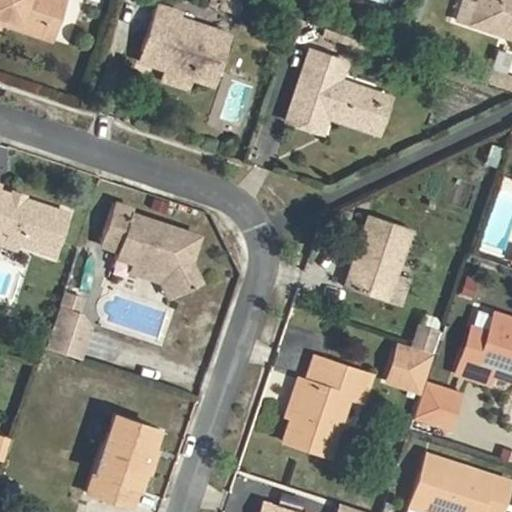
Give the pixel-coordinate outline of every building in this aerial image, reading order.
[(21,15),(56,26),(64,0),(0,0),(0,14),(19,20),(21,15)] [(166,64),(193,72),(215,79),(230,31),(180,14),(182,9),(156,0),(141,47),(157,52),(166,64)] [(221,0),(220,5),(239,11),(242,0),(221,0)] [(511,0),(471,0),(463,19),(510,38),(511,37),(511,0)] [(53,37),(56,26),(21,15),(19,20),(0,14),(0,24),(1,21),(53,37)] [(310,48),(300,76),(305,78),(315,50),(310,48)] [(487,68),(502,73),(508,52),(493,48),(487,68)] [(305,78),(300,76),(286,117),(320,129),(325,114),(327,108),(335,112),(333,117),(365,127),(377,91),(338,78),(344,60),(315,50),(305,78)] [(189,83),(193,72),(166,64),(162,74),(189,83)] [(511,78),(485,69),(482,79),(511,88),(511,78)] [(387,95),(377,91),(365,127),(376,131),(387,95)] [(325,114),(333,117),(335,112),(327,108),(325,114)] [(0,232),(17,239),(55,251),(68,212),(0,188),(0,232)] [(116,253),(133,258),(165,269),(166,270),(177,291),(199,280),(190,261),(198,234),(131,211),(132,205),(113,199),(100,240),(119,246),(116,253)] [(405,225),(363,211),(340,282),(393,300),(402,273),(391,269),(405,225)] [(0,242),(15,247),(17,239),(0,232),(0,242)] [(165,269),(133,258),(131,268),(158,277),(169,296),(177,291),(166,270),(165,269)] [(66,288),(47,343),(77,353),(87,323),(76,308),(81,293),(66,288)] [(492,311),(476,306),(471,322),(470,323),(486,328),(492,311)] [(511,314),(493,309),(492,311),(486,328),(470,323),(471,322),(470,322),(458,358),(454,369),(487,380),(493,370),(510,375),(511,367),(511,314)] [(415,317),(407,342),(429,350),(437,324),(415,317)] [(310,353),(302,376),(315,380),(324,357),(310,353)] [(315,380),(302,376),(282,437),(323,451),(343,391),(353,394),(361,369),(324,357),(315,380)] [(367,371),(361,369),(353,394),(359,396),(367,371)] [(451,387),(420,376),(408,411),(444,424),(450,406),(445,404),(451,387)] [(450,406),(456,388),(451,387),(445,404),(450,406)] [(148,442),(155,444),(161,427),(112,412),(87,489),(128,502),(134,484),(141,485),(148,466),(141,464),(148,442)] [(148,466),(155,444),(148,442),(141,464),(148,466)] [(486,481),(489,471),(424,449),(406,501),(421,506),(439,511),(495,511),(503,487),(486,481)] [(506,477),(489,471),(486,481),(503,487),(506,477)] [(374,511),(375,511),(337,499),(332,511),(374,511)] [(297,511),(260,500),(255,511),(297,511)] [(419,511),(421,506),(406,501),(402,511),(419,511)]
